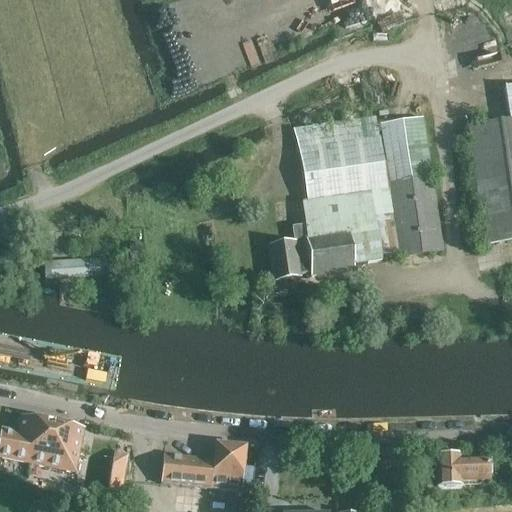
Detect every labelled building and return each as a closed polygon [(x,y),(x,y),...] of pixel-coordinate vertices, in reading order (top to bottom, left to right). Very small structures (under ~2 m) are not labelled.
[(296,246),(301,277),(309,276),(312,279),(358,273),(356,262),(397,254),(398,261),(444,252),(424,119),(381,127),(380,119),(293,131),(307,204),(300,205),(306,244),(296,246)] [(486,247),(511,242),(511,121),(469,128),(486,247)] [(86,246),(84,234),(69,236),(70,248),(86,246)] [(36,256),(56,253),(54,235),(34,238),(36,256)] [(301,277),(296,246),(296,244),(271,248),(276,283),(301,279),(301,277)] [(129,260),(130,260),(131,275),(135,275),(144,275),(143,246),(133,246),(128,247),(129,260)] [(107,261),(44,265),(45,282),(108,278),(107,261)] [(0,460),(76,475),(85,430),(20,418),(17,433),(2,430),(0,439),(0,460)] [(241,494),(246,449),(216,446),(214,461),(164,456),(161,486),(241,494)] [(114,454),(107,496),(121,499),(129,456),(114,454)] [(460,460),(460,459),(436,459),(436,491),(460,490),(460,485),(488,484),(488,460),(460,460)] [(415,502),(431,502),(431,467),(415,467),(415,502)]
